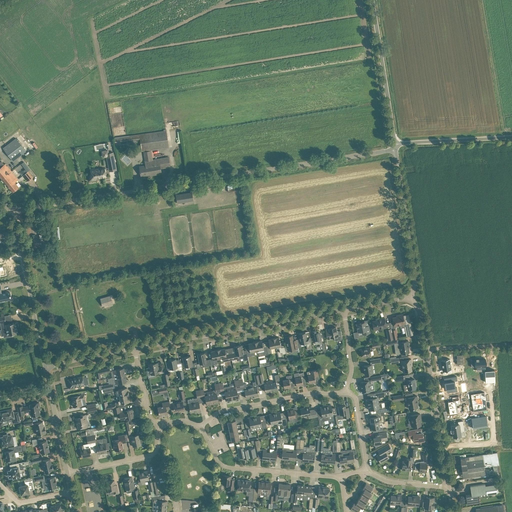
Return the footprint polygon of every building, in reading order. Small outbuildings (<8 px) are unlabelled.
[(168,147),(166,130),(114,138),(115,146),(140,142),(142,151),(143,151),(146,166),(140,167),(140,170),(141,175),(150,173),(150,175),(161,174),(160,168),(170,167),(170,162),(169,157),(153,159),(151,160),(150,151),(151,151),(151,150),(168,147)] [(26,151),(16,138),(3,148),(13,161),(26,151)] [(113,152),(105,153),(108,167),(116,166),(113,152)] [(21,164),(27,172),(28,172),(30,170),(24,162),(21,164)] [(0,176),(7,185),(16,177),(5,163),(0,167),(0,176)] [(98,179),(98,178),(106,177),(105,168),(96,169),(90,169),(91,175),(89,175),(90,180),(98,179)] [(28,172),(27,172),(25,173),(24,174),(23,175),(28,181),(32,177),(28,172)] [(12,192),(19,187),(15,182),(18,179),(16,177),(7,185),(12,192)] [(177,203),(193,200),(192,192),(176,195),(177,203)] [(0,263),(1,263),(0,258),(0,279),(11,277),(9,270),(0,271),(0,263)] [(0,305),(12,303),(8,291),(0,292),(0,305)] [(100,298),(102,306),(112,303),(110,295),(100,298)] [(403,318),(403,314),(396,315),(396,316),(393,317),(394,326),(399,325),(399,327),(404,326),(406,336),(412,334),(409,319),(406,319),(406,317),(403,318)] [(18,332),(16,326),(18,326),(17,322),(16,322),(6,324),(5,316),(0,316),(0,322),(1,322),(4,334),(7,333),(8,336),(13,335),(12,333),(18,332)] [(380,328),(386,327),(384,317),(378,319),(378,320),(372,321),(373,326),(373,329),(379,328),(380,328)] [(365,326),(364,321),(356,323),(358,332),(362,331),(362,334),(370,333),(369,325),(365,326)] [(336,330),(336,327),(329,328),(329,330),(326,330),(326,335),(327,339),(334,338),(334,337),(338,336),(337,330),(336,330)] [(316,333),(316,330),(310,331),(310,332),(311,331),(313,341),(315,341),(315,344),(319,344),(319,342),(322,342),(320,333),(320,332),(316,333)] [(306,337),(305,332),(298,334),(299,338),(300,344),(306,343),(307,349),(310,349),(312,348),(311,341),(310,336),(306,337)] [(292,335),(289,335),(288,334),(285,335),(288,350),(295,349),(295,348),(298,347),(298,344),(297,339),(293,340),(292,335)] [(281,347),(279,337),(276,338),(276,337),(274,338),(275,347),(278,346),(280,353),(282,352),(282,354),(285,353),(284,347),(281,347)] [(268,355),(271,354),(270,348),(275,347),(274,338),(271,338),(271,339),(268,339),(270,346),(266,347),(268,355)] [(263,347),(262,340),(258,341),(255,341),(257,351),(258,355),(258,357),(268,354),(268,355),(266,347),(263,347)] [(409,352),(408,347),(409,347),(408,340),(399,342),(399,343),(397,343),(394,344),(395,351),(400,350),(401,353),(407,352),(409,352)] [(258,355),(257,351),(255,341),(252,342),(252,343),(248,343),(249,349),(246,350),(247,356),(254,354),(254,355),(258,355)] [(242,349),(241,345),(234,346),(235,353),(231,353),(232,359),(245,357),(244,353),(243,349),(242,349)] [(362,357),(371,355),(370,347),(361,349),(362,357)] [(226,354),(225,348),(221,349),(218,349),(220,358),(219,358),(220,363),(224,362),(224,361),(232,359),(231,353),(226,354)] [(211,365),(214,364),(217,363),(216,359),(219,358),(220,358),(218,349),(215,350),(211,351),(212,358),(209,359),(211,365)] [(206,360),(204,353),(198,354),(200,364),(203,363),(204,366),(211,365),(209,359),(206,360)] [(192,363),(190,355),(183,357),(185,366),(190,365),(190,368),(194,367),(193,363),(192,363)] [(177,367),(176,358),(168,360),(170,369),(175,368),(175,371),(179,370),(178,367),(177,367)] [(449,358),(438,359),(439,368),(450,367),(449,358)] [(403,372),(407,371),(412,370),(411,363),(412,363),(411,359),(401,360),(403,372)] [(158,367),(157,363),(157,362),(149,364),(150,372),(154,371),(155,373),(159,372),(159,373),(164,372),(162,366),(158,367)] [(371,364),(368,365),(363,366),(364,369),(365,374),(370,374),(372,373),(371,365),(371,364)] [(112,377),(125,375),(123,368),(113,370),(111,371),(112,377)] [(495,369),(484,370),(485,382),(495,381),(495,369)] [(309,383),(316,381),(315,376),(317,375),(316,370),(307,372),(308,379),(308,382),(309,382),(309,383)] [(298,373),(298,372),(294,373),(296,382),(295,382),(295,385),(296,384),(296,385),(303,384),(302,379),(305,378),(303,372),(298,373)] [(115,384),(121,382),(126,381),(125,375),(112,377),(113,384),(115,383),(115,384)] [(284,388),(291,387),(290,381),(293,381),(291,375),(286,376),(287,379),(283,380),(283,384),(283,387),(284,387),(284,388)] [(69,388),(74,387),(84,385),(83,381),(82,376),(68,379),(69,388)] [(457,377),(441,379),(441,380),(442,380),(443,386),(442,386),(442,388),(450,386),(450,390),(458,389),(457,385),(455,386),(455,380),(457,380),(457,377)] [(408,390),(411,389),(416,388),(414,379),(407,380),(408,390)] [(273,382),(272,380),(270,381),(272,390),(278,389),(276,382),(273,382)] [(370,391),(369,380),(360,382),(360,386),(361,386),(362,392),(370,391)] [(250,385),(252,396),(259,395),(257,387),(256,387),(256,384),(255,381),(252,382),(253,385),(250,385)] [(244,389),(246,398),(252,396),(250,385),(247,386),(247,383),(243,384),(244,386),(244,389)] [(234,390),(233,387),(230,387),(232,399),(239,397),(239,394),(238,394),(237,389),(234,390)] [(127,390),(127,388),(122,389),(115,390),(116,393),(119,392),(120,396),(129,394),(128,390),(127,390)] [(214,394),(214,391),(210,392),(213,403),(220,401),(219,398),(218,398),(217,393),(214,394)] [(205,402),(206,404),(209,403),(213,403),(210,392),(207,392),(204,393),(204,396),(205,396),(206,400),(205,401),(205,402)] [(483,392),(470,394),(473,412),(487,409),(483,392)] [(73,407),(78,405),(82,404),(81,397),(84,397),(84,394),(71,397),(73,407)] [(118,404),(125,402),(130,401),(128,396),(129,396),(129,394),(120,396),(117,397),(118,404)] [(418,407),(417,400),(418,400),(417,396),(406,397),(406,401),(408,401),(409,409),(413,408),(418,407)] [(451,401),(446,402),(448,414),(456,413),(455,404),(458,403),(457,396),(450,397),(451,401)] [(107,401),(102,402),(103,406),(103,410),(106,409),(113,408),(116,407),(115,404),(107,405),(107,401)] [(159,415),(167,414),(166,409),(171,408),(169,401),(162,403),(163,406),(158,407),(159,411),(159,415)] [(178,411),(184,410),(182,401),(173,403),(174,411),(178,410),(178,411)] [(40,409),(39,402),(30,404),(30,406),(23,407),(22,406),(17,407),(18,412),(20,419),(24,419),(23,415),(24,414),(24,412),(31,411),(32,416),(40,414),(39,409),(40,409)] [(201,411),(200,406),(199,402),(189,404),(190,412),(196,411),(197,412),(201,411)] [(382,407),(381,402),(377,403),(368,404),(369,410),(374,409),(376,408),(376,413),(380,412),(387,411),(386,407),(382,407)] [(116,407),(113,408),(114,413),(120,412),(121,415),(121,419),(125,418),(129,418),(133,417),(132,409),(127,410),(126,405),(124,406),(120,406),(116,407)] [(333,415),(333,414),(331,405),(326,406),(328,415),(328,419),(329,419),(329,421),(334,420),(334,423),(338,423),(338,419),(337,415),(333,415)] [(346,410),(345,405),(338,406),(340,414),(337,415),(338,419),(343,418),(350,417),(349,410),(346,410)] [(321,412),(317,413),(318,416),(319,422),(324,421),(328,419),(328,415),(326,406),(320,407),(321,412)] [(10,408),(9,407),(5,408),(7,419),(8,422),(13,421),(13,423),(20,421),(20,419),(18,412),(14,412),(14,413),(13,413),(12,408),(10,408)] [(311,417),(310,410),(309,407),(300,408),(302,416),(308,414),(308,418),(311,417)] [(295,414),(294,409),(287,410),(289,418),(293,417),(294,421),(299,420),(298,413),(295,414)] [(318,416),(317,413),(316,409),(310,410),(311,417),(318,416)] [(371,423),(382,421),(380,412),(376,413),(374,413),(375,417),(370,417),(371,423)] [(267,424),(271,423),(276,422),(274,413),(269,414),(270,419),(266,420),(267,424)] [(421,425),(420,418),(421,417),(420,413),(410,415),(410,418),(408,418),(409,423),(411,423),(412,426),(421,425)] [(88,426),(85,414),(80,416),(80,417),(76,418),(77,424),(78,428),(88,426)] [(489,414),(473,416),(475,432),(491,431),(489,414)] [(228,423),(229,426),(237,425),(236,422),(241,421),(242,424),(243,423),(242,416),(235,418),(235,420),(225,422),(225,424),(228,423)] [(252,417),(251,416),(248,417),(248,421),(249,421),(251,428),(256,427),(254,417),(252,417)] [(261,421),(260,416),(254,417),(256,427),(263,425),(263,428),(267,427),(265,420),(261,421)] [(459,423),(449,425),(451,440),(460,439),(460,434),(470,432),(468,416),(458,418),(459,423)] [(44,426),(43,421),(35,423),(37,435),(45,433),(45,432),(46,432),(45,425),(44,426)] [(378,431),(383,431),(382,421),(371,423),(372,429),(378,428),(378,431)] [(92,443),(96,442),(94,433),(105,431),(104,426),(89,429),(92,443)] [(4,436),(1,436),(3,445),(8,444),(14,443),(14,446),(15,446),(18,445),(16,435),(15,429),(11,429),(6,430),(7,434),(4,434),(4,436)] [(422,432),(421,429),(416,429),(408,431),(409,438),(413,438),(414,442),(419,441),(419,442),(424,441),(423,435),(422,432)] [(375,448),(382,444),(382,443),(381,440),(387,439),(386,432),(384,432),(375,433),(376,437),(373,437),(374,440),(372,441),(374,443),(374,445),(375,445),(375,448)] [(126,442),(125,439),(127,438),(126,434),(124,434),(118,436),(119,439),(113,440),(115,450),(123,448),(122,443),(126,442)] [(139,434),(131,436),(133,446),(141,445),(141,444),(144,443),(143,436),(139,436),(139,434)] [(41,441),(40,438),(32,440),(33,445),(39,444),(41,453),(49,451),(48,447),(48,445),(47,440),(41,441)] [(97,454),(107,452),(106,449),(108,449),(106,438),(101,439),(102,442),(99,443),(99,444),(96,445),(97,454)] [(258,440),(255,441),(258,453),(262,454),(262,459),(269,459),(270,452),(266,452),(266,449),(260,449),(258,440)] [(7,457),(5,458),(6,462),(16,460),(14,452),(23,450),(26,450),(25,444),(22,445),(21,445),(18,445),(15,446),(15,449),(5,451),(7,457)] [(380,462),(388,458),(385,454),(392,450),(389,444),(382,448),(378,450),(380,453),(376,455),(380,462)] [(84,448),(84,445),(80,445),(81,449),(80,449),(82,457),(92,455),(90,447),(84,448)] [(353,451),(346,452),(347,462),(354,461),(353,451)] [(340,463),(347,462),(346,452),(339,454),(340,463)] [(485,474),(483,459),(497,457),(497,452),(460,458),(462,473),(467,472),(468,477),(473,476),(485,474)] [(426,463),(427,461),(430,460),(429,453),(422,454),(424,461),(423,463),(420,463),(420,466),(419,466),(418,471),(422,471),(423,470),(426,471),(426,472),(427,463),(426,463)] [(51,464),(50,458),(42,460),(45,471),(53,470),(52,469),(53,469),(52,464),(51,464)] [(410,465),(410,459),(407,458),(406,461),(402,461),(402,464),(402,469),(409,470),(410,465)] [(13,478),(20,476),(19,472),(22,472),(21,469),(26,468),(25,465),(29,464),(28,460),(15,463),(16,467),(11,468),(12,469),(8,470),(8,471),(8,472),(7,472),(7,473),(7,474),(8,475),(9,476),(9,477),(13,476),(13,478)] [(162,474),(161,468),(153,469),(155,481),(160,480),(160,482),(166,481),(165,473),(162,474)] [(138,485),(142,484),(145,483),(144,480),(149,479),(147,471),(139,472),(141,479),(138,480),(138,485)] [(234,484),(235,479),(231,479),(231,475),(223,475),(223,482),(219,481),(218,491),(222,491),(222,484),(228,484),(227,491),(234,492),(234,488),(234,484)] [(46,478),(44,478),(44,479),(42,480),(44,489),(49,488),(56,487),(55,482),(55,479),(54,476),(50,477),(46,478)] [(127,493),(131,492),(131,491),(134,490),(134,487),(132,476),(124,478),(125,483),(126,489),(127,493)] [(29,485),(33,484),(33,481),(32,477),(24,479),(26,485),(19,486),(20,488),(19,488),(19,489),(18,489),(18,490),(18,491),(19,491),(19,492),(20,492),(21,492),(21,494),(30,493),(28,485),(29,485)] [(250,491),(250,486),(251,481),(238,479),(237,489),(250,491)] [(115,485),(114,480),(106,482),(108,491),(113,490),(114,494),(118,493),(117,485),(115,485)] [(271,486),(272,483),(268,482),(268,481),(265,481),(263,495),(266,496),(266,494),(269,494),(270,486),(271,486)] [(371,493),(372,493),(370,492),(373,487),(366,483),(363,488),(371,493)] [(290,492),(290,489),(290,484),(284,484),(283,494),(289,495),(289,501),(293,501),(294,493),(290,493),(290,492)] [(485,485),(485,484),(475,485),(470,486),(471,494),(478,493),(486,492),(486,494),(496,492),(495,484),(485,485)] [(304,493),(304,486),(297,485),(297,492),(294,491),(294,493),(293,501),(296,502),(296,495),(300,495),(300,496),(303,497),(304,493)] [(312,511),(313,498),(314,493),(311,493),(311,486),(304,486),(304,493),(307,493),(307,495),(310,496),(309,509),(310,509),(309,510),(312,510),(312,511)] [(329,498),(330,488),(325,488),(325,487),(319,486),(318,497),(329,498)] [(368,498),(369,497),(371,493),(363,488),(364,489),(361,494),(368,498)] [(475,503),(475,501),(479,500),(478,493),(471,494),(466,495),(467,502),(468,502),(468,504),(475,503)] [(368,505),(369,502),(367,501),(368,498),(361,494),(358,499),(368,505)] [(400,503),(401,494),(396,494),(396,495),(391,495),(390,506),(390,507),(394,508),(394,507),(395,507),(395,503),(400,503)] [(155,497),(152,497),(153,502),(154,502),(157,501),(157,507),(166,508),(167,501),(165,500),(161,500),(160,495),(155,497)] [(418,506),(419,496),(415,496),(415,497),(408,496),(408,500),(405,500),(405,506),(412,507),(412,505),(418,506)] [(423,506),(424,506),(424,511),(429,511),(429,508),(433,508),(433,506),(434,506),(435,503),(434,503),(434,498),(425,497),(425,501),(423,501),(423,506)] [(368,505),(358,499),(356,504),(354,503),(362,508),(365,503),(368,505)] [(59,504),(58,503),(55,503),(55,504),(50,505),(51,510),(47,511),(59,511),(62,511),(60,503),(59,504)] [(362,508),(354,503),(351,508),(357,511),(360,507),(362,508)]
